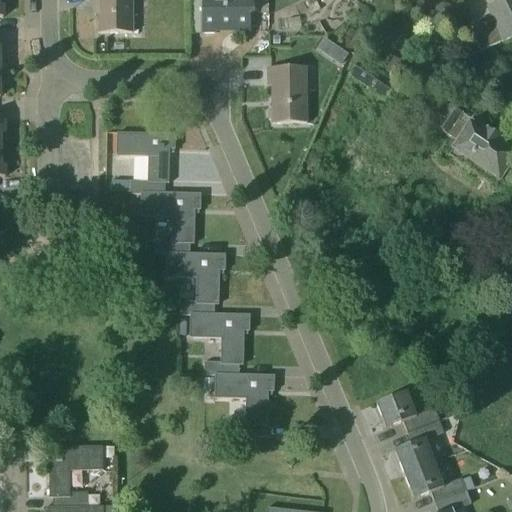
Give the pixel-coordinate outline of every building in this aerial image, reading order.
[(130,0),(93,0),(94,6),(98,6),(99,37),(131,36),(130,0)] [(189,0),(189,36),(214,36),(214,29),(248,29),(248,15),(253,15),(252,0),(189,0)] [(511,38),(511,0),(490,0),(493,5),(485,9),(489,18),(468,29),(479,54),(511,38)] [(305,63),(324,62),(323,37),(304,38),(305,63)] [(306,68),(268,69),(269,128),(307,127),(306,68)] [(436,100),(423,120),(434,128),(433,130),(455,144),(449,153),(496,185),(511,162),(511,156),(497,146),(499,143),(436,100)] [(132,159),(131,196),(140,197),(166,198),(168,152),(174,153),(174,138),(116,136),(115,158),(132,159)] [(155,245),(155,257),(187,258),(188,247),(191,248),(192,213),(198,213),(199,199),(166,198),(140,197),(139,219),(172,221),(171,245),(155,245)] [(178,305),(177,317),(213,319),(212,308),(216,308),(217,274),(222,274),(223,259),(187,258),(155,257),(155,274),(164,275),(164,280),(196,281),(195,306),(178,305)] [(207,341),(205,378),(215,379),(238,379),(238,368),(241,368),(242,334),(248,334),(248,320),(213,319),(177,317),(177,340),(207,341)] [(228,426),(228,440),(261,441),(261,429),(266,429),(267,395),(273,395),(273,381),(238,379),(215,379),(214,401),(245,402),(244,426),(228,426)] [(405,393),(375,406),(386,432),(401,425),(406,437),(436,423),(431,411),(423,415),(419,405),(411,409),(405,393)] [(394,454),(403,478),(434,466),(425,444),(442,437),(436,423),(406,437),(410,448),(394,454)] [(101,450),(41,451),(42,466),(48,466),(48,501),(52,501),(52,511),(87,510),(87,496),(68,496),(68,474),(101,474),(101,450)] [(434,466),(403,478),(413,503),(429,497),(434,507),(465,495),(473,492),(469,481),(444,491),(434,466)] [(464,511),(463,509),(470,507),(465,495),(434,507),(435,511),(464,511)]
